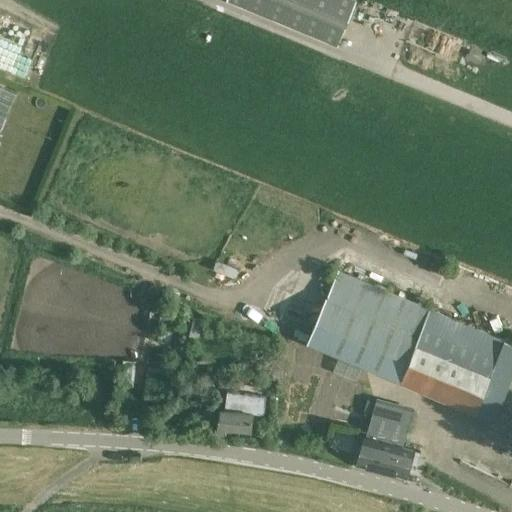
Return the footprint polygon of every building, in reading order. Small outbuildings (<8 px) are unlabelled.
[(229,0),(338,44),(356,0),(355,0),(229,0)] [(409,41),(436,47),(441,29),(413,22),(409,41)] [(16,55),(12,69),(23,72),(28,58),(16,55)] [(430,307),(338,270),(306,343),(399,383),(430,307)] [(511,376),(511,342),(430,307),(399,383),(492,427),(511,376)] [(122,360),(121,412),(143,412),(144,390),(134,389),(135,360),(122,360)] [(145,405),(170,406),(171,367),(147,366),(145,405)] [(214,435),(225,437),(225,430),(250,433),(253,414),(241,412),(242,400),(224,400),(223,410),(221,410),(218,430),(215,429),(214,435)] [(413,412),(375,402),(358,466),(406,479),(410,463),(414,465),(418,451),(403,447),(413,412)]
